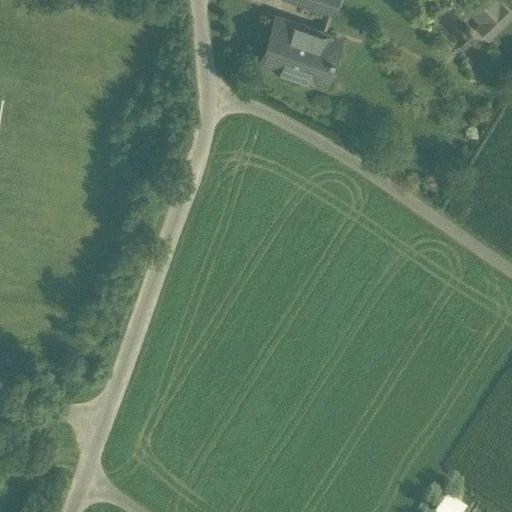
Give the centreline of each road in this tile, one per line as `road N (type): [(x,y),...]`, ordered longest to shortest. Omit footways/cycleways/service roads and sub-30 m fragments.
road 1 (unclassified): [(511,275),(307,136),(206,97)]
road 2 (unclassified): [(206,97),(200,150),(103,423)]
